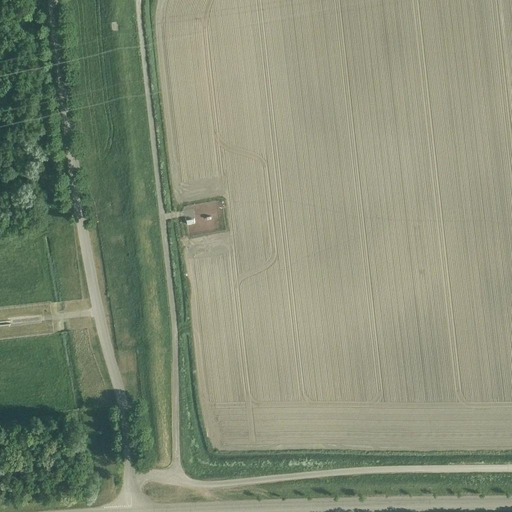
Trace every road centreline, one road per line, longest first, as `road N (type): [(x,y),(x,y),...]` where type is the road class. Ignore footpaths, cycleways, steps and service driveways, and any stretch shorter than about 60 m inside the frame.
road 1 (unclassified): [(176,479),(174,329),(138,0)]
road 2 (unclassified): [(129,473),(53,0)]
road 3 (unclassified): [(176,479),(511,467)]
road 4 (tertiary): [(253,511),(511,504)]
